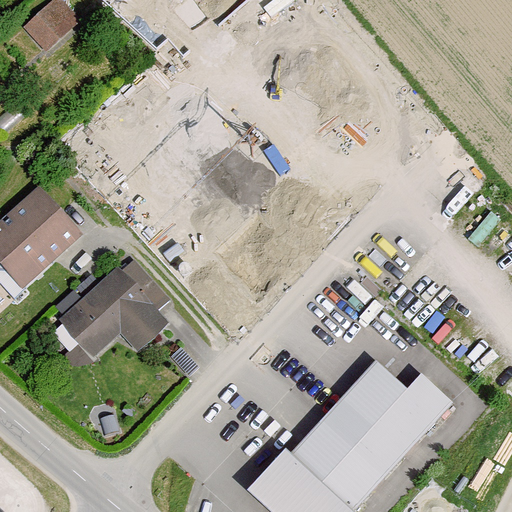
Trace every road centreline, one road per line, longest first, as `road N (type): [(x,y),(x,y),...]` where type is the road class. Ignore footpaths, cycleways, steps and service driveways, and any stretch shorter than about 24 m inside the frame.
road 1 (residential): [(107,501),(428,163)]
road 2 (tertiary): [(0,406),(107,501)]
